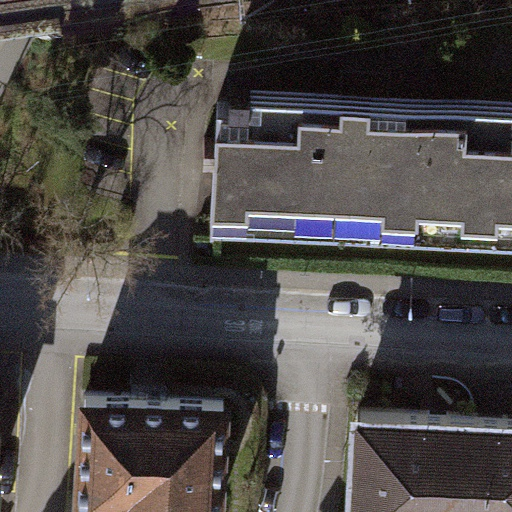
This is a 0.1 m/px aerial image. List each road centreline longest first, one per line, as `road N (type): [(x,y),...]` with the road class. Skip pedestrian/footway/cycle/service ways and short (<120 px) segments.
road 1 (residential): [(309,318),(0,302)]
road 2 (residential): [(511,329),(309,318)]
road 3 (residential): [(295,511),(309,318)]
